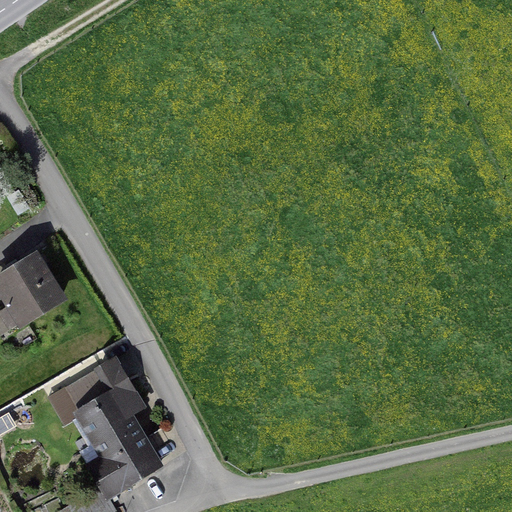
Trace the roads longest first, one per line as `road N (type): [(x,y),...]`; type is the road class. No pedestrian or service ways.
road 1 (residential): [(0,98),(141,334),(220,495)]
road 2 (unclassified): [(220,495),(511,432)]
road 3 (track): [(112,0),(0,73)]
